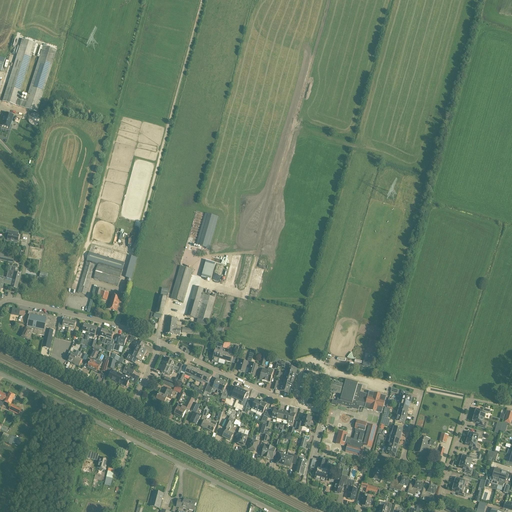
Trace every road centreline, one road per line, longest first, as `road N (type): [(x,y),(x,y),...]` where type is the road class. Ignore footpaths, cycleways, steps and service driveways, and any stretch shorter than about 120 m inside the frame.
road 1 (unclassified): [(275,511),(0,374)]
road 2 (tertiary): [(302,489),(133,404)]
road 3 (residential): [(17,302),(38,189),(0,141)]
road 4 (residential): [(17,302),(160,342)]
road 5 (tertiary): [(133,404),(0,338)]
road 6 (residential): [(160,342),(291,403)]
